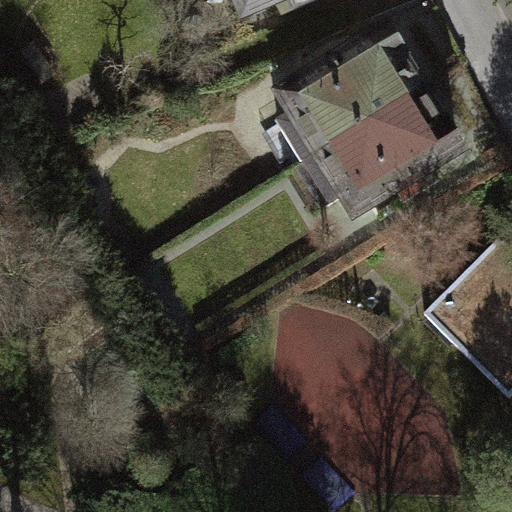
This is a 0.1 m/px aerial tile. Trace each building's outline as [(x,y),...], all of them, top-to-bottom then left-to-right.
[(239,0),(245,13),(274,0),(276,0),(282,15),(315,0),(239,0)] [(422,90),(420,86),(423,75),(413,59),(402,57),(385,29),(344,53),(336,40),(313,55),(314,57),(304,63),(312,75),(281,93),(293,112),(277,122),(302,163),(422,90)] [(32,46),(9,63),(30,90),(53,72),(32,46)] [(459,149),(442,122),(445,110),(435,95),(423,92),(422,90),(302,163),(328,206),(344,196),(354,213),(394,189),(402,202),(426,188),(418,174),(459,149)] [(425,314),(509,399),(511,396),(511,231),(510,230),(425,314)]
